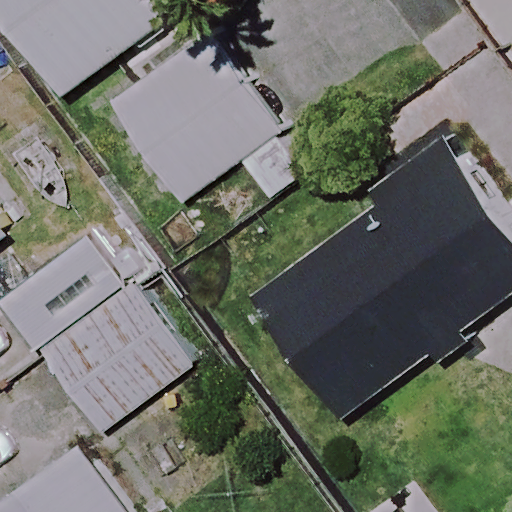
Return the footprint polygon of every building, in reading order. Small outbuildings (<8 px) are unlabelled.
[(199,0),(8,0),(75,90),(199,0)] [(310,170),(221,33),(119,99),(185,201),(249,159),(272,194),(310,170)] [(511,300),(511,212),(460,144),(264,295),(359,418),(511,300)] [(0,242),(17,230),(0,206),(0,242)] [(203,362),(144,280),(51,346),(110,428),(203,362)] [(140,511),(93,447),(2,511),(140,511)]
